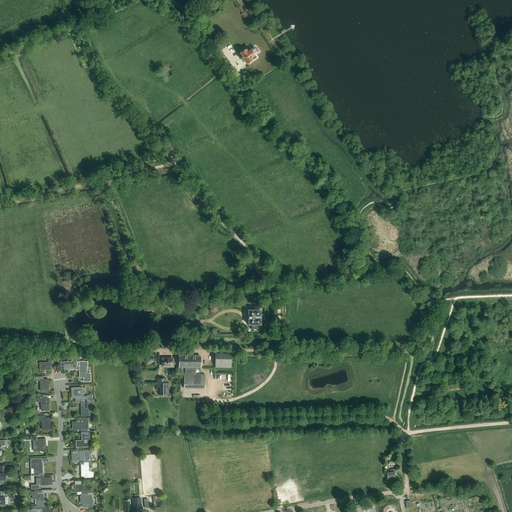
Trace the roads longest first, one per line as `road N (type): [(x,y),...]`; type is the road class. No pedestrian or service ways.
road 1 (track): [(394,423),(366,414),(216,418),(208,405),(208,351)]
road 2 (track): [(77,349),(278,349)]
road 3 (track): [(173,162),(101,82),(75,25)]
road 4 (track): [(276,292),(259,258),(173,162)]
road 5 (residential): [(277,511),(403,490),(407,474)]
road 6 (residential): [(76,511),(58,476),(58,376)]
road 7 (track): [(278,349),(406,350)]
